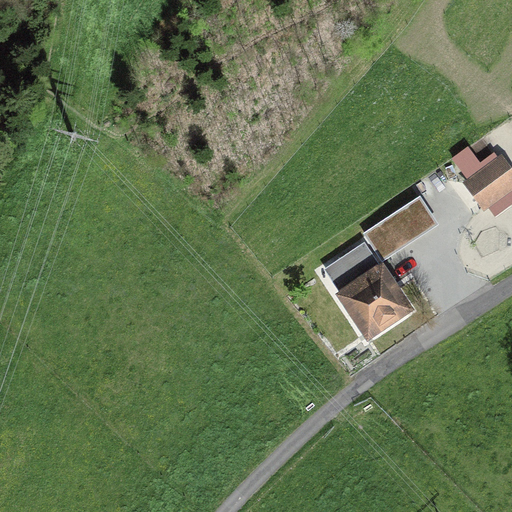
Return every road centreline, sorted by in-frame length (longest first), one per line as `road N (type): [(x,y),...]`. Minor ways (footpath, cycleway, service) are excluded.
road 1 (unclassified): [(220,511),(366,378)]
road 2 (residential): [(511,285),(366,378)]
